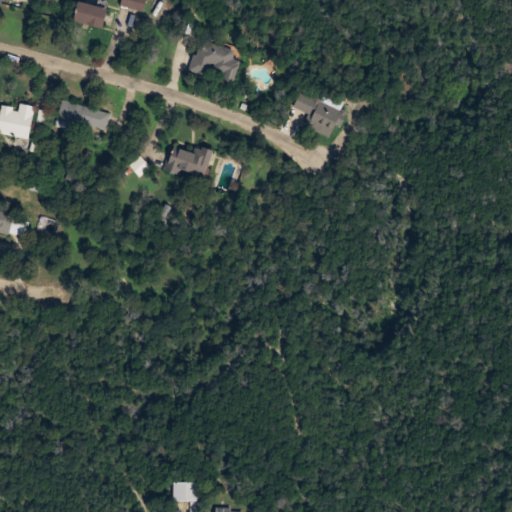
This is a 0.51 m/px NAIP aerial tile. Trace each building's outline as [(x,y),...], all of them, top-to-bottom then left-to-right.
[(145,0),(121,0),(120,7),(143,12),(145,0)] [(101,29),(107,9),(78,1),(73,21),(101,29)] [(240,61),(232,58),(235,50),(200,39),(190,71),(205,76),(208,69),(224,74),(222,80),(233,83),(240,61)] [(305,126),(331,139),(343,113),(301,92),(293,108),(310,116),(305,126)] [(56,126),(85,132),(86,126),(107,130),(110,111),(61,102),(56,126)] [(34,106),(19,104),(18,108),(2,105),(0,115),(0,132),(28,138),(34,106)] [(172,147),(166,169),(204,180),(212,151),(198,147),(196,154),(172,147)] [(0,232),(26,237),(29,219),(0,213),(0,232)] [(172,501),(191,501),(190,511),(197,511),(197,482),(172,482),(172,501)]
